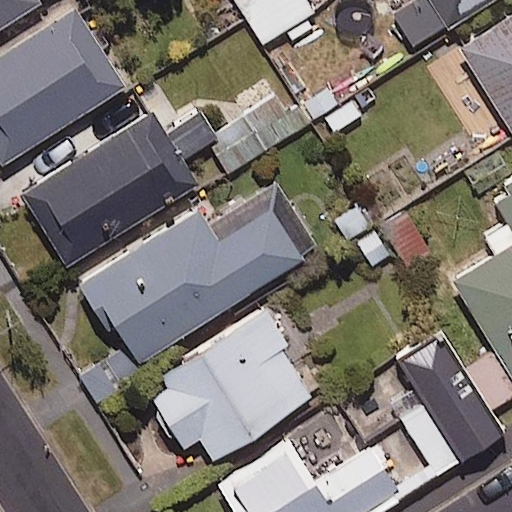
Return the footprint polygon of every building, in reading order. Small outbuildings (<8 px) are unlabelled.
[(0,0),(0,27),(43,0),(0,0)] [(322,26),(305,0),(237,0),(274,57),(322,26)] [(493,0),(410,0),(390,13),(414,50),(493,0)] [(0,164),(1,166),(125,87),(74,8),(0,55),(0,164)] [(511,14),(458,49),(511,134),(511,14)] [(298,103),(297,102),(284,112),(272,97),(250,113),(276,147),(311,120),(298,103)] [(151,113),(20,195),(65,267),(196,184),(181,160),(217,138),(201,111),(164,133),(151,113)] [(318,248),(275,182),(208,225),(197,208),(81,283),(134,365),(318,248)] [(454,282),(495,348),(511,375),(511,187),(492,199),(506,222),(484,235),(497,256),(454,282)] [(408,204),(378,224),(408,268),(437,248),(408,204)] [(312,398),(256,313),(160,375),(170,392),(149,406),(178,450),(198,438),(214,462),(312,398)] [(439,330),(375,369),(436,476),(503,435),(439,330)] [(311,482),(289,442),(215,484),(230,511),(375,511),(399,498),(371,448),(311,482)]
